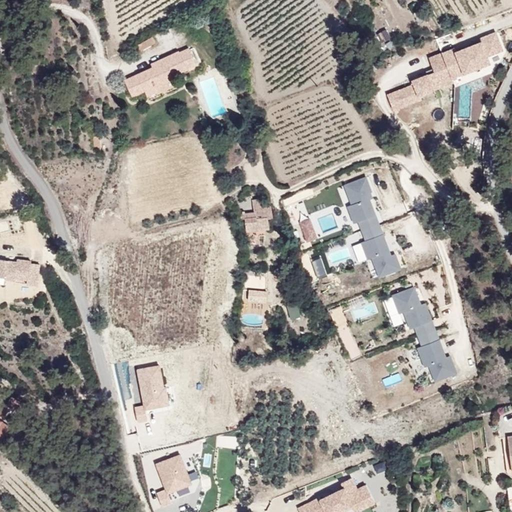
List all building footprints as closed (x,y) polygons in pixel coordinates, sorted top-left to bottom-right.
[(382,43),(390,38),(385,28),(377,33),(382,43)] [(498,31),(428,53),(433,70),(412,77),(414,82),(387,90),(393,108),(421,100),(419,94),(454,83),(452,76),(492,64),(489,55),(504,51),(498,31)] [(199,65),(190,47),(122,79),(126,100),(199,65)] [(370,175),(343,182),(354,222),(359,221),(364,240),(361,241),(366,259),(372,257),(377,276),(396,271),(370,175)] [(236,208),(250,235),(270,232),(273,201),(236,208)] [(307,241),(318,236),(309,217),(298,222),(307,241)] [(40,261),(0,257),(0,277),(41,281),(40,261)] [(421,283),(394,291),(406,329),(413,327),(425,366),(429,365),(434,381),(458,373),(452,354),(443,357),(421,283)] [(287,304),(290,318),(301,317),(299,302),(287,304)] [(339,306),(329,311),(351,359),(361,354),(339,306)] [(244,314),(244,326),(264,326),(264,314),(244,314)] [(399,372),(382,378),(385,386),(402,380),(399,372)] [(21,421),(0,405),(0,431),(12,439),(21,421)] [(343,487),(299,504),(301,511),(354,511),(375,504),(367,483),(356,487),(352,477),(341,481),(343,487)]
